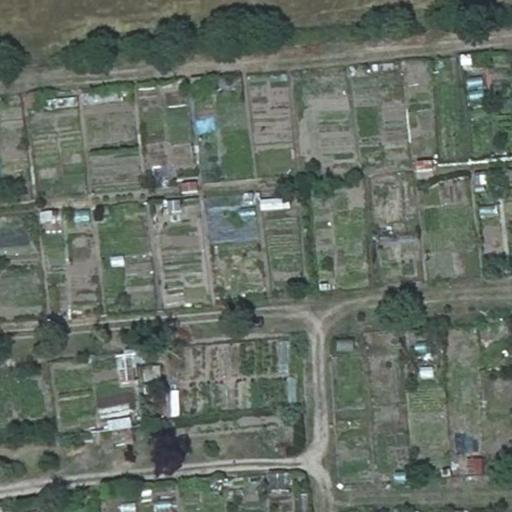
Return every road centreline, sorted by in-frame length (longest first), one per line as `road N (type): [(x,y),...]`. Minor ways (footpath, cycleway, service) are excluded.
road 1 (track): [(0,338),(511,292)]
road 2 (track): [(0,83),(511,39)]
road 3 (track): [(319,308),(326,458),(0,490)]
road 4 (track): [(511,489),(331,500),(331,511)]
